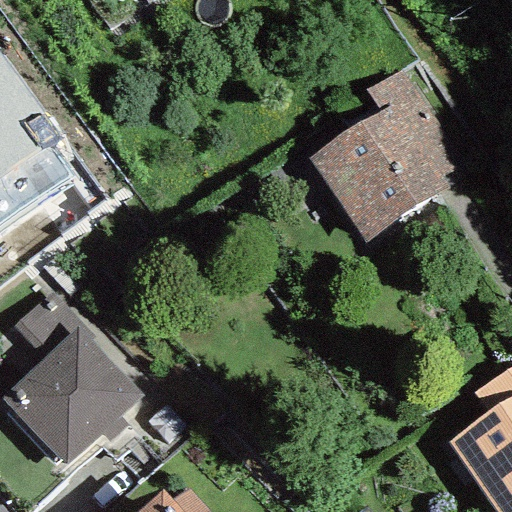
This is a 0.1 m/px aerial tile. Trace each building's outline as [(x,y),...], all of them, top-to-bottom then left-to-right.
[(61,138),(0,53),(0,236),(77,180),(54,143),(61,138)] [(379,113),(308,158),(363,244),(449,189),(441,176),(462,163),(400,67),(364,89),(379,113)] [(43,360),(1,398),(65,467),(100,435),(107,443),(128,425),(119,416),(141,396),(89,340),(92,337),(51,293),(13,327),(43,360)] [(446,443),(485,499),(511,480),(511,371),(474,395),(487,414),(446,443)] [(511,511),(511,480),(485,499),(493,511),(511,511)] [(172,501),(162,490),(137,511),(206,511),(186,489),(172,501)]
